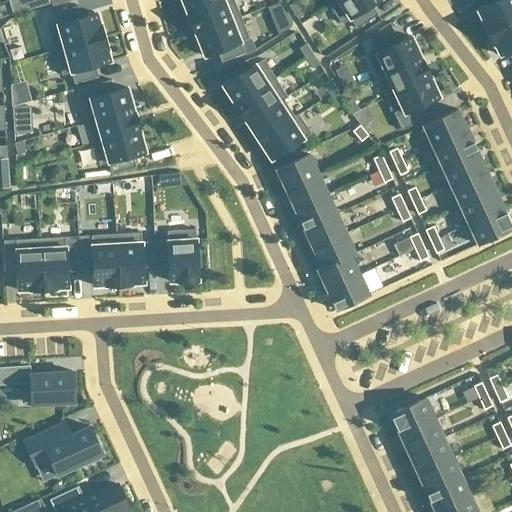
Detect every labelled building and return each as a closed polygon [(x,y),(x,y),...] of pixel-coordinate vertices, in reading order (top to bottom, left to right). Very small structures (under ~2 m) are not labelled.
[(181,0),(187,15),(223,1),(222,0),(181,0)] [(196,35),(240,17),(233,0),(222,0),(223,1),(187,15),(196,35)] [(370,5),(377,0),(334,0),(328,4),(341,24),(349,19),(356,28),(377,15),(370,5)] [(511,0),(489,0),(491,3),(477,11),(488,33),(511,20),(511,0)] [(295,1),(288,6),(295,16),(302,11),(295,1)] [(48,27),(54,51),(104,37),(100,24),(99,24),(96,13),(81,17),(78,6),(53,13),(57,24),(48,27)] [(240,42),(249,38),(240,17),(196,35),(204,56),(217,51),(221,62),(244,53),(240,42)] [(511,20),(488,33),(499,55),(511,48),(511,20)] [(420,57),(410,36),(398,42),(393,31),(370,42),(375,53),(366,57),(376,77),(420,57)] [(107,50),(104,37),(54,51),(61,75),(70,72),(73,84),(98,77),(95,65),(110,61),(107,50)] [(305,59),(312,54),(306,44),(298,48),(305,59)] [(319,64),(312,54),(305,59),(311,69),(319,64)] [(385,97),(429,76),(420,57),(376,77),(385,97)] [(234,104),(275,78),(263,59),(222,86),(234,104)] [(427,102),(439,97),(429,76),(385,97),(401,130),(433,115),(427,102)] [(246,122),(282,99),(283,100),(287,97),(275,78),(234,104),(246,122)] [(110,80),(77,89),(86,122),(133,109),(126,88),(114,91),(110,80)] [(336,90),(329,80),(322,85),(328,95),(336,90)] [(353,80),(342,85),(345,91),(355,86),(353,80)] [(342,100),(336,90),(328,95),(335,105),(342,100)] [(258,141),(294,117),(294,116),(283,100),(282,99),(246,122),(258,141)] [(359,109),(352,99),(345,104),(351,114),(359,109)] [(133,111),(133,109),(86,122),(92,143),(138,130),(136,123),(137,123),(136,122),(134,112),(133,112),(133,111)] [(422,125),(432,146),(467,130),(457,109),(422,125)] [(311,133),(298,114),(294,116),(294,117),(258,141),(270,160),(284,150),(286,153),(295,147),(293,145),(311,133)] [(361,141),(367,136),(359,125),(352,131),(361,141)] [(143,146),(138,130),(92,143),(98,165),(107,162),(111,174),(135,167),(132,155),(144,152),(143,146)] [(432,146),(441,165),(476,149),(467,130),(432,146)] [(22,141),(13,143),(17,155),(25,153),(22,141)] [(388,152),(394,163),(402,160),(396,148),(388,152)] [(441,165),(450,185),(485,169),(476,149),(441,165)] [(276,169),(285,190),(318,174),(309,154),(276,169)] [(378,171),(386,167),(381,155),(372,158),(378,171)] [(394,163),(399,175),(407,171),(402,160),(394,163)] [(392,179),(386,167),(378,171),(383,183),(392,179)] [(450,185),(459,204),(494,188),(485,169),(450,185)] [(323,186),(318,174),(285,190),(294,209),(327,194),(326,192),(323,186)] [(406,191),(412,202),(420,199),(414,187),(406,191)] [(459,204),(468,224),(503,208),(494,188),(459,204)] [(336,214),(327,194),(294,209),(303,229),(336,214)] [(390,198),(396,210),(404,206),(399,194),(390,198)] [(412,202),(417,214),(425,210),(420,199),(412,202)] [(410,218),(404,206),(396,210),(402,222),(410,218)] [(468,224),(477,245),(500,234),(501,234),(508,231),(511,228),(511,227),(503,208),(468,224)] [(345,233),(336,214),(303,229),(312,248),(345,233)] [(438,238),(433,226),(425,230),(430,242),(438,238)] [(167,241),(154,241),(155,266),(168,266),(169,281),(176,281),(176,282),(198,281),(197,267),(200,267),(199,252),(196,252),(195,229),(166,231),(167,241)] [(155,266),(154,241),(141,242),(140,232),(116,234),(119,285),(132,284),(143,283),(142,267),(155,266)] [(354,253),(345,233),(312,248),(321,267),(316,269),(317,270),(354,253)] [(408,237),(414,249),(422,245),(417,233),(408,237)] [(119,285),(116,234),(91,235),(91,245),(78,246),(79,271),(92,270),(93,286),(105,285),(105,286),(119,285)] [(79,271),(78,246),(65,246),(65,237),(40,238),(43,290),(56,289),(56,288),(67,287),(67,272),(79,271)] [(43,290),(40,238),(3,241),(5,275),(17,275),(17,290),(29,290),(43,290)] [(430,242),(435,253),(443,250),(438,238),(430,242)] [(428,257),(422,245),(414,249),(420,261),(428,257)] [(326,290),(359,275),(350,256),(354,254),(354,253),(317,270),(326,290)] [(368,295),(359,275),(326,290),(336,310),(368,295)] [(260,376),(284,367),(279,353),(255,363),(260,376)] [(0,382),(19,381),(18,367),(0,368),(0,382)] [(31,404),(74,402),(72,371),(29,374),(30,383),(31,404)] [(494,390),(502,387),(496,374),(488,378),(494,390)] [(286,379),(265,387),(279,425),(300,417),(286,379)] [(485,394),(480,383),(472,386),(477,398),(485,394)] [(507,399),(502,387),(494,390),(499,403),(507,399)] [(491,406),(485,394),(477,398),(483,410),(491,406)] [(390,414),(399,434),(434,418),(425,398),(402,408),(401,408),(394,411),(390,414)] [(408,454),(443,438),(434,418),(399,434),(408,454)] [(57,475),(82,463),(84,467),(100,459),(98,456),(102,454),(89,426),(69,435),(63,422),(23,441),(35,466),(49,459),(57,475)] [(496,437),(504,434),(499,422),(491,426),(496,437)] [(510,445),(504,434),(496,437),(502,449),(510,445)] [(197,457),(218,447),(214,438),(193,447),(197,457)] [(417,473),(452,457),(443,438),(408,454),(417,473)] [(426,493),(461,477),(452,457),(417,473),(426,493)] [(435,511),(436,511),(470,496),(461,477),(426,493),(435,511)] [(69,511),(126,511),(128,511),(115,483),(83,498),(77,486),(48,499),(54,511),(56,511),(67,507),(69,511)] [(477,511),(470,496),(436,511),(477,511)]
